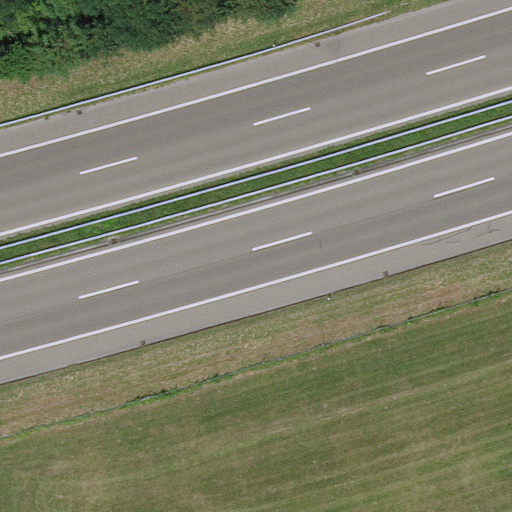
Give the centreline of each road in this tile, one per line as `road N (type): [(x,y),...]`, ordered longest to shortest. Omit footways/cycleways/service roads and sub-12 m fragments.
road 1 (motorway): [(511,49),(0,196)]
road 2 (motorway): [(0,319),(511,174)]
